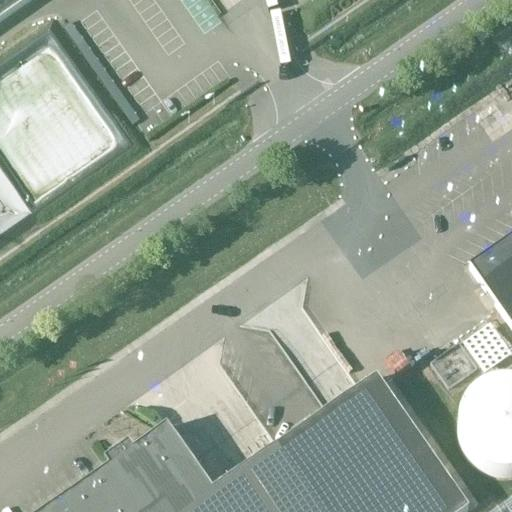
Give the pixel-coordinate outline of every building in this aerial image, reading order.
[(0,0),(0,24),(34,0),(0,0)] [(511,240),(468,271),(511,333),(511,240)] [(313,347),(305,352),(325,387),(333,382),(313,347)] [(511,511),(511,505),(501,511),(467,511),(376,381),(277,449),(212,495),(166,429),(165,430),(132,453),(127,447),(103,463),(108,470),(47,511),(511,511)] [(491,389),(485,391),(480,393),(475,397),(472,399),(470,401),(469,403),(466,406),(465,408),(462,412),(460,416),(458,422),(458,426),(457,429),(457,435),(458,442),(459,447),(461,453),(463,456),(465,460),(468,463),(471,467),(473,469),(478,472),(481,474),(484,476),(490,478),(496,480),(501,480),(504,480),(511,479),(511,387),(509,387),(503,387),(497,387),(491,389)] [(195,427),(187,433),(213,468),(221,462),(195,427)]
